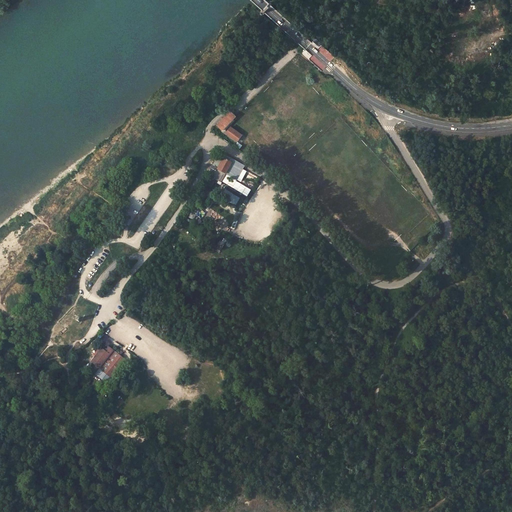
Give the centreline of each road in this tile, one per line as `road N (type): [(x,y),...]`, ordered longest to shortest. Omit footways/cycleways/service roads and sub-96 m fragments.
road 1 (unclassified): [(226,147),(287,193),(357,269),(374,281),(404,282),(434,254),(447,223),(392,135),(391,110)]
road 2 (unclassified): [(68,346),(95,329),(212,151),(226,147)]
road 3 (secondary): [(511,125),(452,127),(391,110)]
